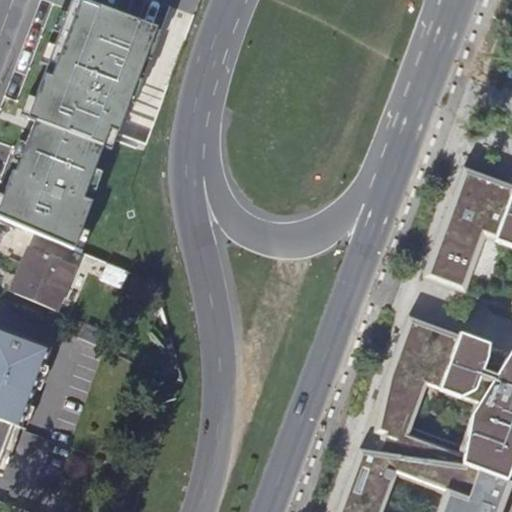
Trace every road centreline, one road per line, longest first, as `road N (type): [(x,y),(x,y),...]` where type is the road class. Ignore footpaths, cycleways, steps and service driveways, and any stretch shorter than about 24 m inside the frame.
road 1 (primary): [(196,140),(194,221),(219,366),(219,410),(198,511)]
road 2 (primary): [(267,511),(388,169)]
road 3 (primary): [(196,140),(214,200),(268,243),(295,246),(341,228),(388,169)]
road 4 (primary): [(388,169),(442,30)]
road 5 (primary): [(236,0),(196,140)]
